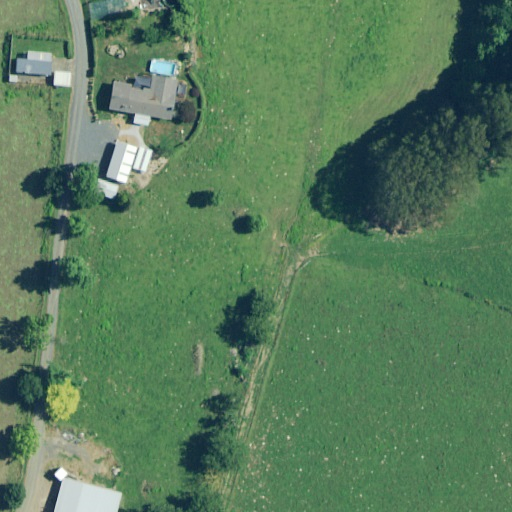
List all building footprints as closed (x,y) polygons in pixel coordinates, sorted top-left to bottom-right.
[(54,53),(28,52),(27,60),(18,60),(17,73),(53,75),(54,53)] [(72,73),(56,72),(54,86),(71,87),(72,73)] [(150,115),(172,118),(178,79),(150,75),(148,83),(104,76),(102,86),(113,88),(110,108),(135,112),(133,122),(148,125),(150,115)] [(142,129),(123,123),(107,178),(126,183),(142,129)] [(115,511),(121,493),(64,479),(55,511),(115,511)]
